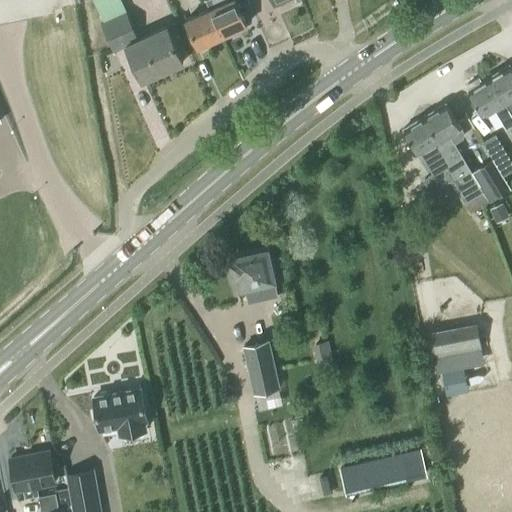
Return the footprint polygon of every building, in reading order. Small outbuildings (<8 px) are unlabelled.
[(138,39),(121,0),(95,0),(104,21),(101,22),(114,50),(126,45),(139,74),(165,63),(168,69),(183,62),(167,26),(138,39)] [(210,8),(222,36),(246,25),(235,0),(218,0),(220,4),(210,8)] [(222,36),(210,8),(185,19),(198,47),(222,36)] [(504,102),(509,99),(511,97),(511,66),(511,64),(489,77),(504,102)] [(504,102),(489,77),(468,90),(483,115),(494,108),(506,127),(511,123),(511,104),(509,99),(504,102)] [(452,160),(462,154),(450,135),(461,127),(446,103),(425,115),(452,160)] [(425,115),(404,128),(410,137),(408,138),(409,140),(411,139),(419,153),(420,153),(421,152),(434,174),(444,168),(464,202),(483,190),(473,173),(462,154),(452,160),(425,115)] [(511,163),(495,135),(483,142),(493,160),(503,175),(511,169),(511,163)] [(493,160),(473,173),(483,190),(489,200),(511,187),(503,175),(493,160)] [(489,200),(483,190),(464,202),(470,212),(489,200)] [(498,221),(511,214),(511,212),(506,200),(492,206),(498,221)] [(266,250),(234,258),(234,260),(229,261),(232,275),(238,274),(241,286),(246,285),(249,301),(278,294),(266,250)] [(489,354),(484,324),(435,332),(439,362),(489,354)] [(279,386),(268,340),(244,345),(255,392),(279,386)] [(99,425),(100,429),(118,425),(120,433),(146,428),(144,420),(147,420),(141,387),(93,396),(97,413),(93,414),(95,426),(99,425)] [(341,461),(346,490),(429,478),(424,448),(341,461)] [(9,456),(15,487),(55,480),(49,449),(9,456)] [(100,511),(93,468),(67,473),(73,511),(100,511)] [(56,486),(43,488),(46,511),(65,511),(64,502),(59,503),(56,486)]
